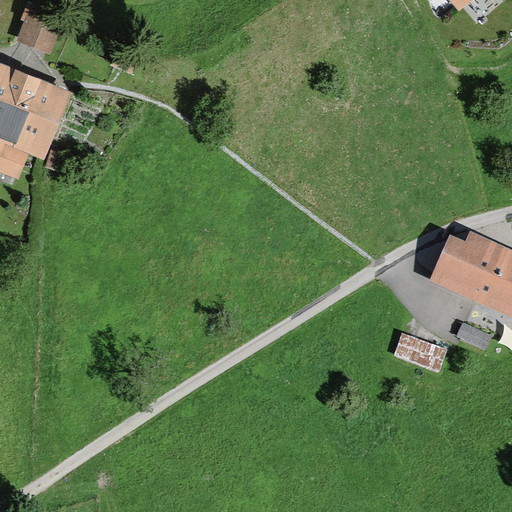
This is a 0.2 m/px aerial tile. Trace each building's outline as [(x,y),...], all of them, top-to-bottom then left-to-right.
[(66,14),(32,0),(26,0),(19,17),(23,19),(15,39),(50,53),(66,14)] [(450,0),(457,9),(467,0),(450,0)] [(118,46),(110,63),(131,74),(140,56),(118,46)] [(44,158),(72,88),(0,58),(0,171),(18,178),(28,151),(44,158)] [(50,148),(44,166),(65,173),(71,155),(50,148)] [(511,249),(470,230),(465,240),(449,234),(428,281),(511,317),(511,249)] [(496,337),(462,322),(453,342),(487,357),(496,337)] [(448,345),(447,349),(402,332),(393,354),(438,371),(444,356),(459,361),(463,350),(448,345)]
